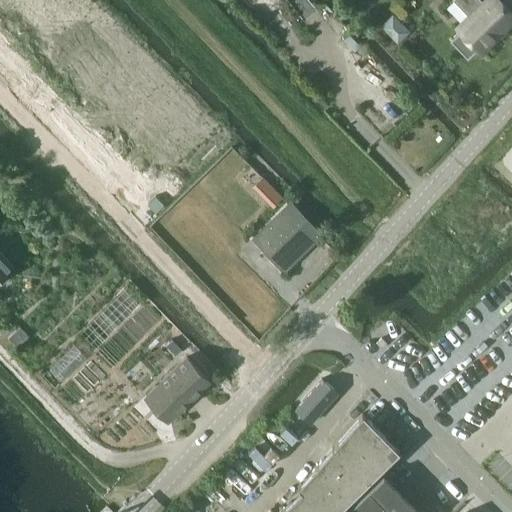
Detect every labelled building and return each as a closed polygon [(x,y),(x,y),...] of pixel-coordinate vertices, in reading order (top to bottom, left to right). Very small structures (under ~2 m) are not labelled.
[(290,0),(307,19),(320,8),(313,0),(290,0)] [(454,0),(467,13),(455,25),(482,52),(511,22),(511,12),(499,0),(454,0)] [(395,10),(384,22),(401,39),(412,27),(395,10)] [(367,101),(391,77),(370,56),(372,53),(340,20),(305,53),(343,92),(351,85),(367,101)] [(265,172),(254,183),(275,204),(286,194),(265,172)] [(285,265),(319,233),(290,204),(257,236),(285,265)] [(0,284),(19,267),(0,247),(0,284)] [(168,419),(210,379),(186,355),(145,395),(168,419)] [(323,377),(295,408),(310,422),(338,391),(323,377)] [(302,490),(279,511),(344,511),(347,510),(343,505),(397,452),(400,449),(394,443),(363,412),(354,423),(340,438),(298,486),(302,490)] [(344,511),(421,511),(384,473),(347,510),(344,511)]
